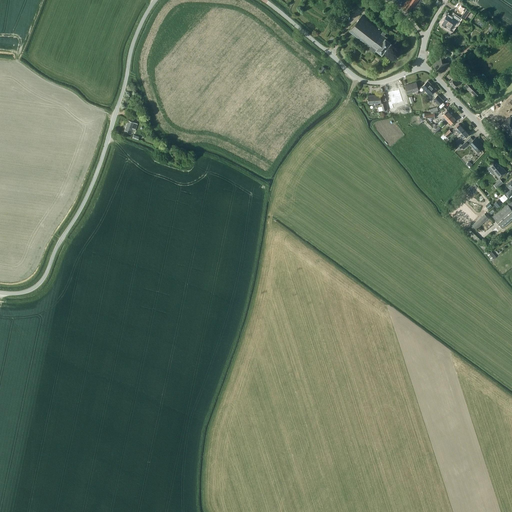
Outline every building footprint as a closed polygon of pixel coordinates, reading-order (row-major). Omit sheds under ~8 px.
[(418,0),(406,0),(406,1),(402,8),(409,12),(413,7),(414,7),(418,0)] [(457,22),(458,22),(460,18),(455,14),(452,18),(447,15),(444,19),(445,20),(442,24),(447,27),(447,26),(452,30),(457,22)] [(377,49),(382,54),(391,43),(386,38),(387,37),(385,36),(386,34),(383,32),(362,15),(349,31),(370,48),(375,52),(377,49)] [(449,54),(443,49),(440,53),(441,54),(438,57),(440,58),(433,66),(434,66),(436,69),(437,70),(437,69),(442,73),(450,63),(445,59),(446,58),(449,54)] [(465,79),(460,73),(457,76),(462,82),(465,79)] [(449,82),(455,88),(461,83),(455,77),(449,82)] [(475,83),(471,79),(464,86),(469,90),(472,93),(472,92),(476,96),(482,90),(475,83)] [(422,87),(430,95),(436,89),(428,81),(422,87)] [(419,90),(416,82),(405,86),(408,94),(419,90)] [(399,89),(394,91),(398,103),(403,102),(399,89)] [(394,91),(389,92),(393,105),(398,103),(394,91)] [(379,105),(378,103),(381,102),(381,95),(369,95),(369,103),(373,103),(373,106),(379,105)] [(438,95),(434,99),(440,105),(444,100),(438,95)] [(446,120),(452,115),(447,110),(442,115),(445,117),(442,120),(444,122),(446,120)] [(446,120),(444,122),(446,124),(449,121),(451,124),(456,119),(452,115),(446,120)] [(511,115),(501,125),(511,137),(511,115)] [(132,128),(135,129),(137,123),(128,120),(124,130),(131,132),(132,128)] [(460,133),(464,129),(459,123),(455,127),(455,128),(452,130),(454,132),(457,130),(460,133)] [(465,138),(469,134),(464,129),(460,133),(463,136),(460,138),(462,140),(465,138)] [(470,143),(478,152),(484,147),(476,138),(470,143)] [(461,146),(464,149),(469,144),(467,141),(461,146)] [(500,164),(499,165),(495,161),(490,164),(491,166),(488,168),(492,174),(494,173),(499,179),(507,172),(502,167),(500,164)] [(503,183),(501,179),(494,185),(497,188),(503,183)] [(506,195),(504,194),(500,198),(503,202),(508,198),(506,195)] [(511,200),(493,216),(503,228),(511,220),(511,200)] [(489,218),(485,214),(472,225),(476,229),(489,218)] [(473,232),(468,228),(465,231),(484,250),(488,246),(473,232)] [(489,247),(485,251),(492,260),(496,257),(489,247)]
